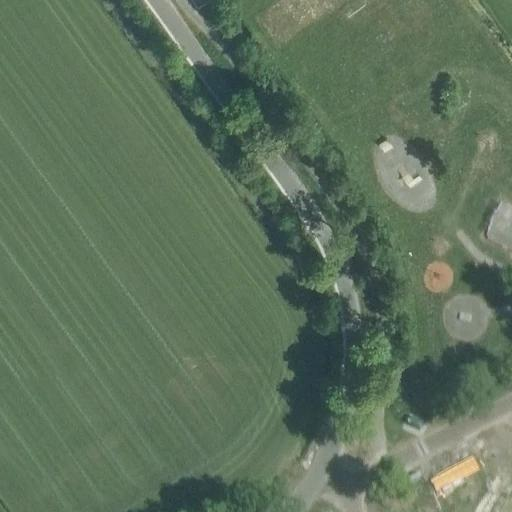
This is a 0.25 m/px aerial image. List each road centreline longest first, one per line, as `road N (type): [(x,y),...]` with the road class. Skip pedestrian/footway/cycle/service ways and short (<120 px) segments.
road 1 (tertiary): [(317,477),(336,436),(354,352),(336,260),(154,0)]
road 2 (residential): [(511,405),(340,493)]
